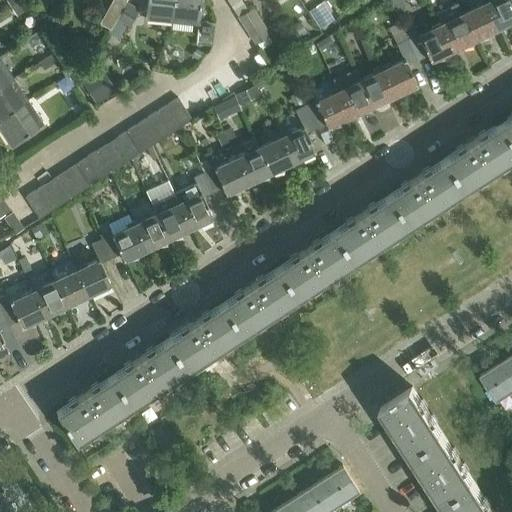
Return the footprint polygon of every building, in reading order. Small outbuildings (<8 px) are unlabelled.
[(9,0),(17,12),(28,6),(23,0),(9,0)] [(113,0),(103,18),(113,25),(127,0),(113,0)] [(148,0),(147,16),(172,19),(174,0),(148,0)] [(201,0),(174,0),(172,19),(199,21),(201,0)] [(428,0),(434,12),(442,8),(437,0),(428,0)] [(490,0),(484,3),(497,30),(511,22),(511,2),(511,0),(490,0)] [(497,30),(484,3),(463,13),(475,40),(497,30)] [(254,6),(238,17),(256,44),(272,33),(254,6)] [(452,51),(475,40),(463,13),(440,24),(452,51)] [(197,44),(213,46),(215,23),(199,21),(197,44)] [(440,24),(408,39),(418,60),(428,56),(430,61),(452,51),(440,24)] [(404,59),(382,69),(395,96),(418,85),(408,65),(418,60),(408,39),(404,30),(392,35),(404,59)] [(43,39),(38,31),(26,39),(31,46),(43,39)] [(315,42),(318,50),(331,44),(328,36),(315,42)] [(360,42),(368,58),(375,55),(368,38),(360,42)] [(57,61),(52,53),(39,62),(44,69),(57,61)] [(0,86),(12,79),(0,60),(0,86)] [(373,106),(395,96),(382,69),(360,80),(373,106)] [(98,102),(118,88),(106,71),(86,85),(98,102)] [(73,85),(67,76),(58,82),(61,87),(68,88),(73,85)] [(12,79),(0,86),(0,117),(26,101),(12,79)] [(373,106),(360,80),(337,90),(350,117),(373,106)] [(236,94),(240,103),(260,95),(256,85),(236,94)] [(316,101),(306,105),(317,128),(327,124),(328,127),(350,117),(337,90),(316,101)] [(177,97),(167,104),(181,126),(191,119),(177,97)] [(41,124),(26,101),(0,117),(0,119),(14,141),(41,124)] [(170,133),(181,126),(167,104),(156,111),(170,133)] [(302,126),(280,137),(293,163),(316,152),(307,133),(317,128),(306,105),(295,111),(302,126)] [(156,111),(146,117),(160,139),(170,133),(156,111)] [(511,114),(499,123),(511,143),(511,114)] [(150,146),(160,139),(146,117),(136,124),(150,146)] [(464,191),(511,159),(511,143),(499,123),(443,159),(464,191)] [(136,124),(126,130),(140,152),(150,146),(136,124)] [(231,127),(224,131),(229,141),(236,138),(231,127)] [(130,159),(140,152),(126,130),(116,137),(130,159)] [(217,134),(222,145),(229,141),(224,131),(217,134)] [(120,165),(130,159),(116,137),(106,143),(120,165)] [(280,137),(259,147),(271,173),(293,163),(280,137)] [(110,172),(120,165),(106,143),(96,150),(110,172)] [(271,173),(259,147),(236,158),(249,184),(271,173)] [(96,150),(86,157),(100,178),(110,172),(96,150)] [(90,185),(100,178),(86,157),(76,163),(90,185)] [(214,192),(223,188),(226,194),(249,184),(236,158),(205,172),(214,192)] [(409,227),(464,191),(443,159),(388,195),(409,227)] [(80,191),(90,185),(76,163),(66,170),(80,191)] [(66,170),(56,176),(70,198),(80,191),(66,170)] [(204,196),(214,192),(205,172),(193,178),(200,192),(178,203),(191,229),(214,218),(204,196)] [(59,205),(70,198),(56,176),(46,183),(59,205)] [(170,178),(148,189),(153,201),(176,191),(170,178)] [(46,183),(35,190),(49,211),(59,205),(46,183)] [(39,218),(49,211),(35,190),(25,197),(39,218)] [(191,229),(178,203),(174,193),(152,204),(156,213),(169,239),(191,229)] [(409,227),(388,195),(333,231),(354,263),(409,227)] [(0,196),(0,216),(2,215),(9,209),(0,196)] [(146,250),(169,239),(156,213),(134,223),(146,250)] [(111,259),(121,254),(124,260),(146,250),(134,223),(111,234),(109,230),(100,234),(102,238),(111,259)] [(298,299),(354,263),(333,231),(277,267),(298,299)] [(77,269),(89,296),(112,285),(102,263),(111,259),(102,238),(91,243),(99,259),(77,269)] [(298,299),(277,267),(222,303),(243,335),(298,299)] [(67,306),(89,296),(77,269),(54,280),(67,306)] [(54,280),(32,290),(45,316),(67,306),(54,280)] [(8,296),(0,299),(0,305),(9,325),(19,321),(22,327),(45,316),(32,290),(10,300),(8,296)] [(222,303),(167,339),(188,371),(243,335),(222,303)] [(0,355),(10,351),(0,330),(0,329),(9,325),(0,305),(0,355)] [(188,371),(167,339),(112,375),(132,407),(188,371)] [(511,354),(502,361),(511,375),(511,354)] [(511,375),(502,361),(481,375),(497,401),(511,391),(511,375)] [(77,443),(132,407),(112,375),(56,412),(77,443)] [(381,408),(415,460),(446,440),(412,388),(381,408)] [(444,505),(476,485),(446,440),(415,460),(444,505)] [(343,465),(322,479),(339,504),(354,495),(357,499),(362,495),(343,465)] [(336,511),(341,508),(339,504),(322,479),(302,492),(315,511),(326,511),(333,508),(336,511)] [(444,505),(448,511),(493,511),(476,485),(444,505)] [(315,511),(302,492),(281,505),(286,511),(315,511)] [(0,511),(10,511),(3,501),(0,503),(0,511)]
